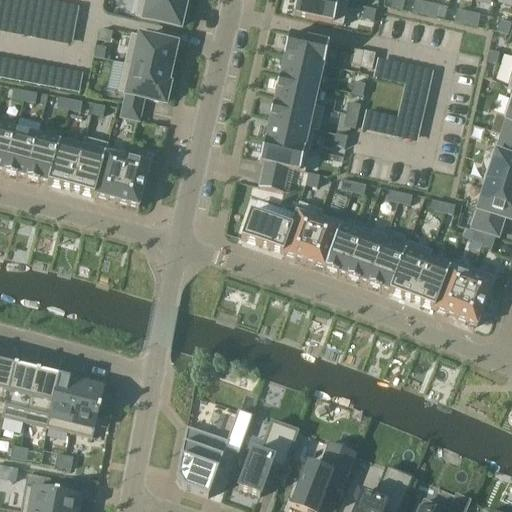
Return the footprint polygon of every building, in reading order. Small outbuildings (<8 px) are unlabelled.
[(184,0),(139,0),(135,19),(179,29),(186,0),(184,0)] [(323,0),(296,0),(293,16),(343,27),(348,4),(345,4),(345,5),(323,0)] [(392,0),(391,9),(403,12),(405,0),(392,0)] [(415,2),(412,14),(424,16),(426,5),(415,2)] [(426,5),(424,16),(435,19),(438,7),(426,5)] [(364,9),(362,21),(373,24),(376,12),(364,9)] [(457,11),(454,23),(466,26),(468,14),(457,11)] [(468,14),(466,26),(478,28),(480,17),(468,14)] [(500,22),(497,34),(508,37),(511,25),(500,22)] [(289,36),(284,58),(324,67),(329,45),(289,36)] [(131,37),(124,66),(169,76),(175,47),(131,37)] [(96,48),(94,59),(104,61),(106,49),(96,48)] [(354,51),(351,66),(360,69),(364,53),(354,51)] [(364,53),(360,69),(372,71),(375,55),(364,53)] [(490,53),(487,64),(495,66),(497,54),(490,53)] [(280,60),(278,68),(281,71),(279,79),(319,88),(324,67),(284,58),(283,59),(284,59),(280,60)] [(124,66),(118,95),(127,97),(125,105),(133,107),(141,109),(143,101),(164,106),(169,87),(166,86),(169,76),(124,66)] [(276,93),(274,100),(314,109),(314,108),(319,88),(279,79),(279,80),(276,93)] [(353,83),(351,95),(363,98),(365,86),(353,83)] [(13,91),(11,101),(23,103),(25,94),(13,91)] [(508,119),(502,137),(511,140),(511,91),(504,118),(508,119)] [(25,94),(23,103),(35,106),(37,96),(25,94)] [(58,100),(57,110),(68,112),(70,102),(58,100)] [(272,107),(270,120),(270,121),(314,131),(314,132),(319,133),(324,110),(314,108),(314,109),(274,100),(273,107),(272,107)] [(70,102),(68,112),(80,114),(82,104),(70,102)] [(125,105),(122,119),(130,120),(133,107),(125,105)] [(349,105),(346,116),(358,119),(360,107),(349,105)] [(93,106),(91,116),(103,118),(105,109),(93,106)] [(133,107),(130,120),(138,122),(141,109),(133,107)] [(346,116),(343,128),(355,131),(358,119),(346,116)] [(264,130),(263,138),(265,141),(264,142),(309,152),(314,132),(314,131),(270,121),(268,129),(264,130)] [(0,127),(0,173),(4,175),(15,132),(0,127)] [(15,132),(4,175),(17,179),(17,178),(27,181),(38,138),(15,132)] [(335,136),(333,148),(344,150),(347,139),(335,136)] [(492,153),(483,183),(487,184),(488,183),(511,191),(511,140),(502,137),(497,155),(492,153)] [(27,181),(26,181),(39,184),(49,187),(60,144),(38,138),(27,181)] [(82,149),(71,192),(93,198),(106,151),(107,151),(108,146),(84,140),(81,149),(82,149)] [(264,142),(259,164),(264,165),(261,177),(286,183),(288,171),(304,174),(309,152),(264,142)] [(60,144),(49,187),(71,192),(82,149),(81,149),(60,144)] [(106,151),(93,198),(116,204),(128,157),(107,151),(106,151)] [(128,157),(116,204),(139,210),(151,163),(128,157)] [(308,175),(305,187),(317,190),(320,178),(308,175)] [(261,177),(258,190),(283,195),(286,183),(261,177)] [(342,182),(340,192),(352,195),(354,185),(342,182)] [(487,184),(473,229),(497,237),(503,219),(511,222),(511,191),(488,183),(487,184)] [(354,185),(352,195),(364,197),(366,188),(354,185)] [(389,193),(387,203),(398,205),(401,195),(389,193)] [(401,195),(398,205),(410,208),(412,198),(401,195)] [(431,202),(429,212),(441,215),(443,205),(431,202)] [(290,229),(281,256),(304,264),(320,217),(321,217),(322,213),(299,205),(290,229)] [(443,205),(441,215),(453,218),(455,208),(443,205)] [(250,215),(241,242),(281,256),(290,229),(250,215)] [(320,217),(304,264),(325,271),(342,225),(321,217),(320,217)] [(342,225),(325,271),(326,271),(326,272),(338,276),(347,279),(364,233),(363,233),(342,225)] [(347,279),(347,280),(359,284),(359,283),(369,287),(384,245),(385,246),(387,239),(364,230),(363,233),(364,233),(347,279)] [(474,234),(471,243),(482,247),(485,237),(474,234)] [(482,247),(481,251),(491,254),(495,240),(485,237),(482,247)] [(405,253),(390,295),(412,303),(428,262),(432,253),(408,244),(405,253)] [(369,287),(368,287),(380,292),(381,291),(390,295),(405,253),(385,246),(384,245),(369,287)] [(428,262),(412,303),(433,311),(449,270),(448,270),(428,262)] [(449,270),(433,311),(455,320),(472,274),(471,273),(450,265),(448,270),(449,270)] [(472,274),(455,320),(477,328),(495,280),(472,271),(471,273),(472,274)] [(0,365),(0,414),(2,415),(3,416),(15,369),(0,365)] [(2,415),(1,420),(24,426),(37,375),(29,373),(29,370),(17,367),(17,369),(15,368),(15,369),(3,416),(2,415)] [(37,375),(24,426),(47,431),(59,380),(51,378),(51,375),(39,372),(39,374),(37,374),(37,375)] [(59,380),(47,431),(69,436),(81,385),(70,383),(70,382),(59,380)] [(81,385),(69,436),(92,442),(99,414),(100,414),(101,410),(100,409),(104,391),(81,385)] [(186,430),(177,480),(183,492),(208,500),(225,452),(238,456),(252,418),(237,413),(227,444),(187,430),(186,430)] [(252,454),(238,491),(260,499),(271,467),(284,472),(298,435),(271,425),(260,457),(252,454)] [(307,465),(289,510),(294,511),(319,511),(328,489),(340,493),(340,494),(341,494),(356,457),(328,446),(328,447),(320,469),(319,469),(319,470),(307,465)] [(12,448),(10,460),(18,462),(20,450),(12,448)] [(20,450),(18,462),(26,463),(28,451),(20,450)] [(57,457),(55,469),(63,470),(65,458),(57,457)] [(65,458),(63,470),(71,472),(73,460),(65,458)] [(354,511),(385,511),(400,511),(413,480),(386,468),(373,499),(362,494),(354,511)] [(25,489),(20,511),(79,511),(80,509),(78,508),(80,499),(48,493),(50,481),(27,477),(25,489)] [(466,511),(470,504),(456,498),(450,511),(443,511),(424,503),(420,511),(466,511)]
